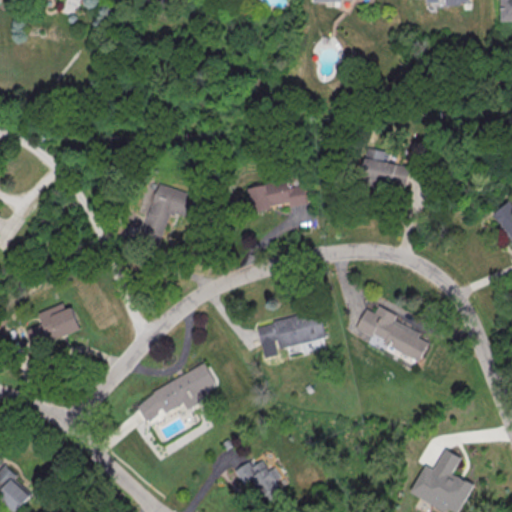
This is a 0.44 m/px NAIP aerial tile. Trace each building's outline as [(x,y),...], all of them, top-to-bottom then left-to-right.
[(511,0),(503,0),(504,21),(511,20),(511,0)] [(388,151),(364,147),(359,177),(405,185),(408,166),(386,162),(388,151)] [(246,186),(250,211),(287,203),(288,206),(306,203),(302,184),(287,187),(285,179),(246,186)] [(141,235),(160,240),(167,212),(191,218),(196,194),(154,184),(141,235)] [(490,215),(511,239),(511,207),(506,201),(490,215)] [(36,311),(40,323),(25,328),(31,346),(79,330),(71,306),(63,308),(61,303),(36,311)] [(420,359),(428,342),(417,337),(420,332),(394,320),(396,314),(377,305),(374,312),(365,308),(355,329),(420,359)] [(263,357),(278,354),(277,347),(325,338),(320,311),(256,323),(263,357)] [(134,399),(144,420),(163,411),(163,412),(183,402),(186,409),(211,397),(206,386),(214,382),(205,364),(134,399)] [(410,492),(446,511),(448,508),(456,511),(458,511),(474,484),(453,472),(462,457),(445,448),(434,469),(425,464),(410,492)] [(234,470),(243,484),(252,478),(266,499),(281,489),(275,480),(280,477),(273,466),(268,470),(262,459),(253,465),(250,460),(234,470)] [(13,481),(18,473),(1,464),(0,465),(0,496),(20,508),(30,491),(13,481)]
